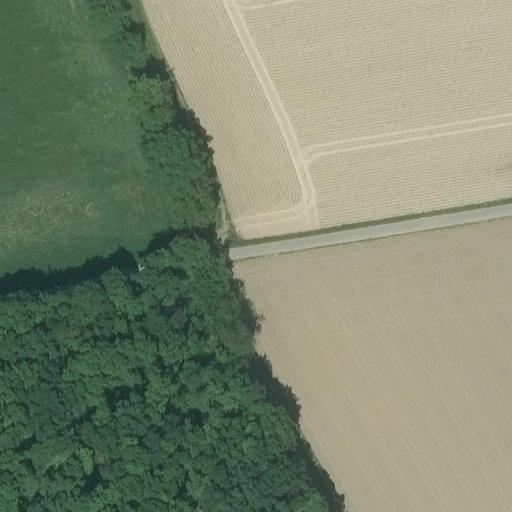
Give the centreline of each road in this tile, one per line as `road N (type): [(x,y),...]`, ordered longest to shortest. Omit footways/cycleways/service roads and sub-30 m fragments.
road 1 (track): [(0,312),(190,281),(511,203)]
road 2 (track): [(190,281),(340,511)]
